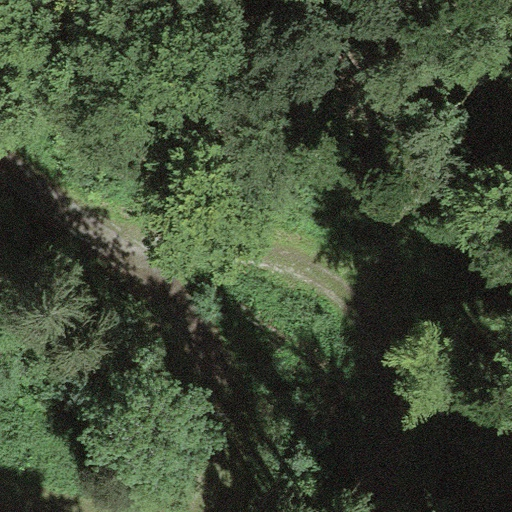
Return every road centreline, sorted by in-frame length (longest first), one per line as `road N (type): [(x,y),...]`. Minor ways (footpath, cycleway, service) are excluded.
road 1 (track): [(111,236),(241,262),(351,307),(380,382),(379,463),(358,511)]
road 2 (track): [(169,511),(206,480),(221,398),(203,331),(111,236)]
road 3 (track): [(0,153),(111,236)]
